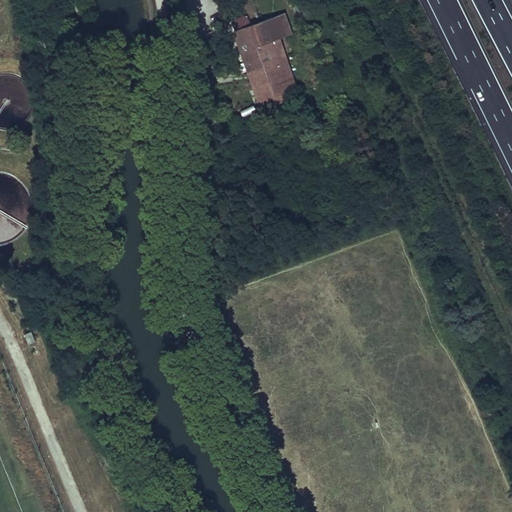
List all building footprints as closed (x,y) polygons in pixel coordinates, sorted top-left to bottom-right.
[(291,34),(284,13),(234,31),(249,75),(279,65),(274,48),(281,46),(279,39),(291,34)] [(295,88),(281,46),(274,48),(279,65),(249,75),(258,100),(259,100),(288,91),(295,88)] [(18,127),(27,120),(33,112),(35,100),(32,90),(26,80),(16,74),(5,73),(0,73),(0,128),(8,129),(18,127)] [(259,100),(262,108),(291,99),(288,91),(259,100)] [(16,239),(22,234),(26,229),(29,223),(31,216),(32,208),(31,201),(29,194),(26,187),(21,182),(16,178),(10,175),(3,172),(0,172),(0,244),(3,245),(10,242),(16,239)] [(35,341),(31,331),(24,334),(29,344),(35,341)]
